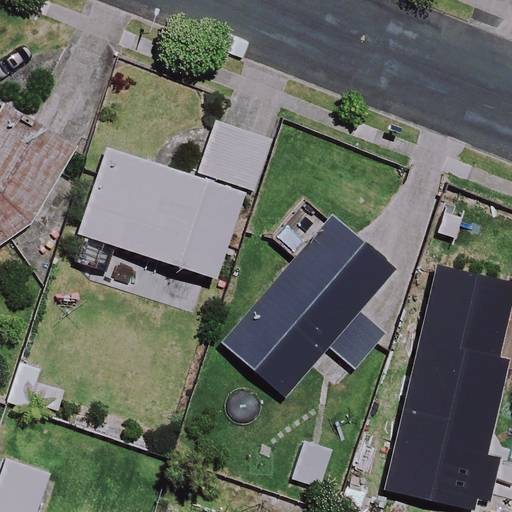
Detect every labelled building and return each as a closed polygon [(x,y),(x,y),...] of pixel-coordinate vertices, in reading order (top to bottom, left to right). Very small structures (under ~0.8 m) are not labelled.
[(0,240),(17,227),(72,153),(8,106),(2,114),(0,112),(0,240)] [(268,143),(212,123),(193,180),(104,149),(75,235),(209,281),(241,188),(251,192),(268,143)] [(389,274),(325,222),(282,275),(277,271),(217,345),(283,397),(323,348),(352,371),(380,335),(355,315),(389,274)] [(499,286),(422,268),(408,330),(416,331),(380,491),(470,511),(511,329),(511,315),(493,311),(499,286)] [(38,369),(14,363),(5,401),(57,413),(63,391),(34,384),(38,369)] [(328,452),(302,442),(288,479),(314,488),(328,452)] [(32,511),(44,477),(0,462),(0,511),(32,511)]
